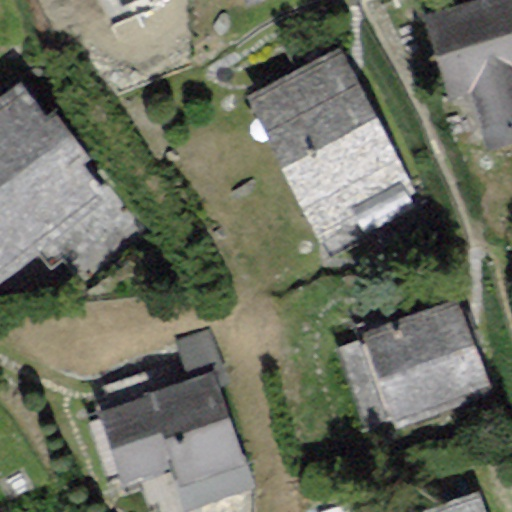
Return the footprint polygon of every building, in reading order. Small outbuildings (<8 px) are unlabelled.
[(235,0),(240,13),(278,0),(235,0)] [(511,0),(495,0),(423,20),(448,109),(467,104),(483,152),(511,145),(511,0)] [(414,198),(337,54),(238,106),(315,251),(414,198)] [(18,92),(0,104),(0,265),(94,200),(18,92)] [(486,390),(459,306),(333,346),(360,430),(486,390)] [(187,387),(95,418),(119,493),(169,476),(181,511),(188,511),(246,491),(208,391),(225,387),(210,336),(175,346),(187,387)] [(477,511),(473,500),(437,511),(477,511)]
